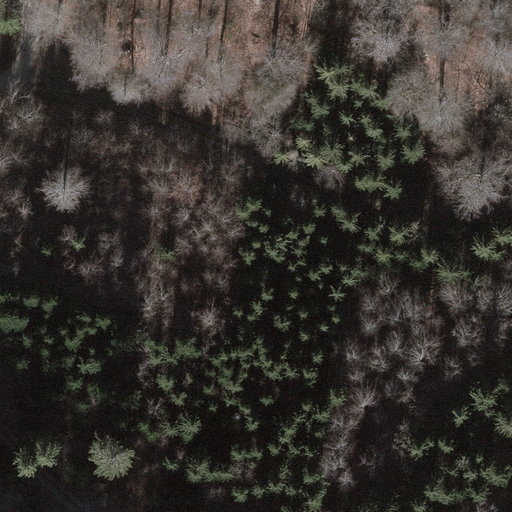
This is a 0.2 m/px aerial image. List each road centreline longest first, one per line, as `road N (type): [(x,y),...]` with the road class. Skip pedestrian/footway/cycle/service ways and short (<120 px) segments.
road 1 (track): [(0,94),(61,83),(358,182),(426,199),(511,199)]
road 2 (track): [(0,425),(85,511)]
